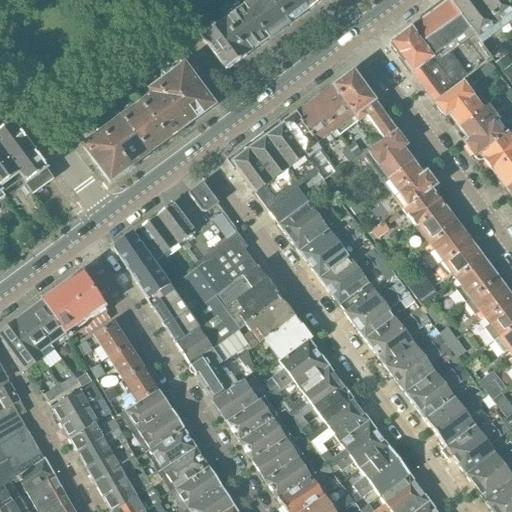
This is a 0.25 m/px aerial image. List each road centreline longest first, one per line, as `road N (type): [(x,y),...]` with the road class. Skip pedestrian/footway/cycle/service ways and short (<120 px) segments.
road 1 (residential): [(464,511),(194,150)]
road 2 (residential): [(78,233),(257,511)]
road 3 (residential): [(347,38),(511,258)]
road 4 (secondary): [(194,150),(347,38)]
road 5 (unclassified): [(0,349),(90,511)]
road 6 (residential): [(28,109),(175,0)]
road 7 (residential): [(105,214),(28,109)]
